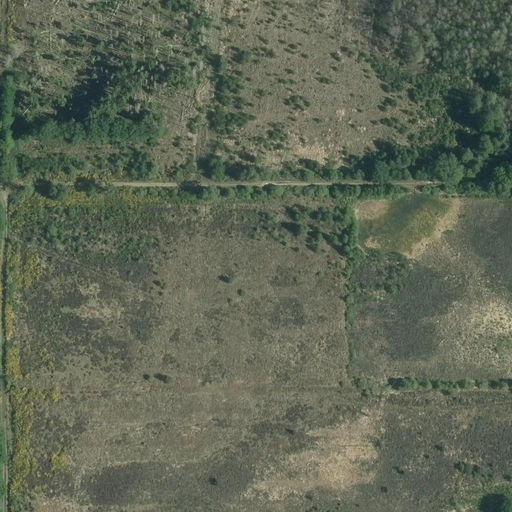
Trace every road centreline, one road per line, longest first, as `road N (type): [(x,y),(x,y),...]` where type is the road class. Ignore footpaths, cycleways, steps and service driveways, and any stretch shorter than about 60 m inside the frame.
road 1 (track): [(0,185),(456,183),(511,164)]
road 2 (track): [(3,185),(2,511)]
